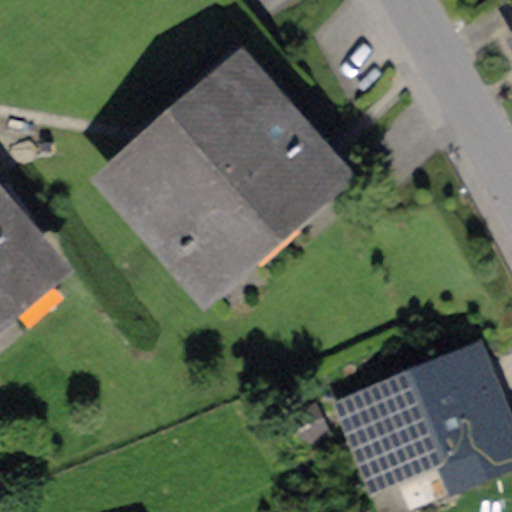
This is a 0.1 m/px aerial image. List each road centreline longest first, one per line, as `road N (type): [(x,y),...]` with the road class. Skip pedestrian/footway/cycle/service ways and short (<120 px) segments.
road 1 (unknown): [(262,0),(108,112),(0,112)]
road 2 (residential): [(417,0),(511,172)]
